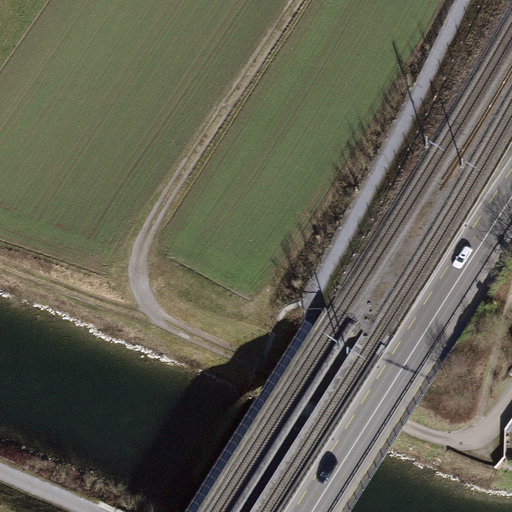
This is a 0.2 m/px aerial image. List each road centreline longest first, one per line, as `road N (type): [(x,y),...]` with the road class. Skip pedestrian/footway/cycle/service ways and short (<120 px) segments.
road 1 (track): [(478,434),(452,442),(262,365),(176,326),(143,297),(142,253),(162,212),(299,0)]
road 2 (primary): [(312,511),(511,198)]
